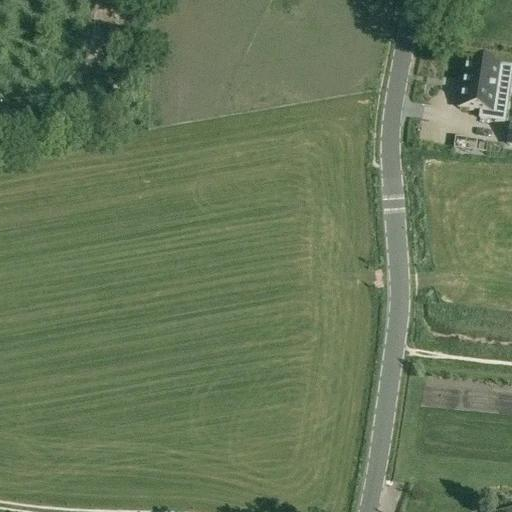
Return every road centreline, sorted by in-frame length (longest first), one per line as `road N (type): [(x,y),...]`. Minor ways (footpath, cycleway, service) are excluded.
road 1 (unclassified): [(367,511),(393,371),(399,265),(390,132),(412,0)]
road 2 (unknown): [(166,511),(0,500)]
